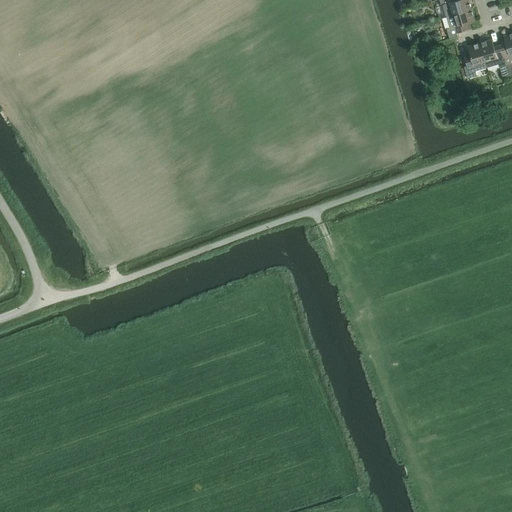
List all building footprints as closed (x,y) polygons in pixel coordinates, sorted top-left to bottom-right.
[(439,0),(441,6),(443,5),(447,16),(472,9),(469,0),(439,0)] [(472,9),(447,16),(450,28),(447,29),(450,38),(458,36),(457,33),(470,29),(468,23),(475,21),(472,9)] [(437,33),(428,36),(430,43),(439,40),(437,33)] [(506,43),(500,45),(506,66),(511,63),(511,62),(511,61),(511,60),(511,33),(504,36),(506,43)] [(492,39),(480,43),(487,68),(499,65),(500,67),(506,66),(500,45),(494,47),(492,39)] [(487,68),(480,43),(468,46),(470,54),(464,55),(467,66),(464,67),(468,79),(477,76),(476,71),(487,68)]
